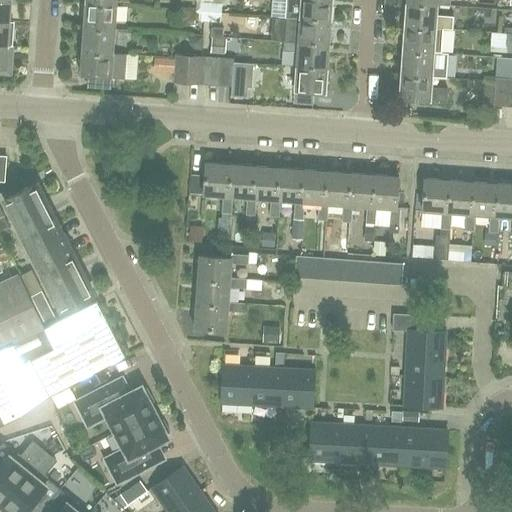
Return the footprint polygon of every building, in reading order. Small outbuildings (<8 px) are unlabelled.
[(0,0),(0,21),(10,23),(11,0),(0,0)] [(209,0),(208,12),(221,13),(222,4),(230,4),(229,0),(209,0)] [(287,0),(286,18),(332,21),(333,0),(287,0)] [(115,30),(117,5),(85,3),(83,28),(115,30)] [(438,16),(439,5),(407,3),(405,27),(443,30),(443,29),(453,30),(453,17),(438,16)] [(196,20),(208,21),(208,12),(188,11),(186,11),(186,12),(175,12),(175,24),(195,25),(196,20)] [(332,21),(286,18),(284,42),(330,45),(332,21)] [(0,45),(8,46),(8,45),(12,45),(13,30),(9,30),(10,23),(0,21),(0,45)] [(224,28),(212,27),(211,35),(223,36),(224,28)] [(441,53),(443,30),(405,27),(403,51),(435,54),(435,52),(441,53)] [(113,54),(115,30),(83,28),(82,51),(113,54)] [(330,45),(284,42),(283,52),(297,53),(296,67),(328,70),(330,45)] [(8,46),(0,45),(0,73),(10,74),(11,55),(7,55),(8,46)] [(125,55),(113,54),(82,51),(80,76),(88,76),(111,78),(123,79),(125,55)] [(435,54),(403,51),(401,75),(433,78),(433,77),(446,78),(448,53),(441,53),(435,52),(435,54)] [(187,83),(189,55),(176,54),(173,82),(175,82),(187,83)] [(203,84),(205,56),(189,55),(187,83),(203,84)] [(219,86),(221,57),(205,56),(203,84),(219,86)] [(221,57),(219,86),(231,87),(233,62),(234,58),(221,57)] [(231,87),(231,97),(246,98),(247,88),(247,87),(251,88),(253,63),(233,62),(231,87)] [(326,94),(328,70),(296,67),(294,92),(326,94)] [(432,87),(433,78),(401,75),(400,100),(431,102),(431,100),(446,102),(447,88),(432,87)] [(496,81),(494,105),(495,105),(506,106),(509,79),(508,78),(496,77),(496,81)] [(227,198),(229,165),(205,163),(204,177),(191,175),(189,193),(203,195),(203,197),(223,198),(222,214),(231,215),(232,198),(227,198)] [(256,200),(251,199),(253,167),(229,165),(227,198),(232,198),(247,200),(246,216),(255,216),(256,200)] [(270,216),(280,217),(281,201),(275,201),(278,168),(253,167),(251,199),(256,200),(271,201),(270,216)] [(299,203),(302,170),(278,168),(275,201),(281,201),(295,202),(294,219),(303,220),(304,203),(299,203)] [(323,204),(326,172),(302,170),(299,203),(304,203),(319,204),(318,220),(327,221),(329,205),(323,204)] [(347,206),(350,174),(326,172),(323,204),(329,205),(343,206),(342,222),(351,223),(352,206),(347,206)] [(352,206),(367,207),(366,224),(374,225),(376,225),(377,208),(371,207),(374,175),(350,174),(347,206),(352,206)] [(371,207),(377,208),(391,209),(390,225),(399,226),(400,209),(396,209),(398,177),(374,175),(371,207)] [(446,213),(448,181),(424,179),(421,220),(440,222),(440,229),(441,229),(450,230),(451,213),(446,213)] [(470,214),(472,182),(448,181),(446,213),(451,213),(466,214),(465,231),(473,231),(474,232),(475,214),(470,214)] [(494,216),(496,184),(472,182),(470,214),(475,214),(490,216),(488,233),(498,233),(499,216),(494,216)] [(23,238),(55,221),(36,184),(4,200),(23,238)] [(499,216),(511,216),(511,184),(496,184),(494,216),(499,216)] [(304,220),(303,220),(294,219),(292,219),(291,239),(303,240),(304,220)] [(42,274),(74,258),(55,221),(23,238),(42,274)] [(448,260),(450,230),(441,229),(440,235),(436,235),(434,258),(448,260)] [(376,238),(378,253),(389,252),(388,237),(376,238)] [(229,283),(230,278),(231,264),(248,265),(249,256),(231,255),(231,259),(198,257),(196,281),(229,283)] [(305,280),(306,258),(296,257),(294,279),(305,280)] [(74,258),(42,274),(61,312),(93,296),(74,258)] [(315,281),(317,258),(306,258),(305,280),(315,281)] [(326,281),(327,259),(317,258),(315,281),(326,281)] [(336,282),(337,260),(327,259),(326,281),(336,282)] [(346,283),(348,261),(337,260),(336,282),(346,283)] [(359,284),(360,262),(348,261),(346,283),(359,284)] [(370,284),(372,263),(360,262),(359,284),(370,284)] [(382,285),(383,263),(372,263),(370,284),(382,285)] [(392,286),(393,264),(383,263),(382,285),(392,286)] [(393,264),(392,286),(402,287),(404,265),(393,264)] [(228,308),(228,303),(229,288),(246,289),(261,290),(262,280),(247,280),(230,278),(229,283),(196,281),(195,306),(228,308)] [(0,348),(0,349),(31,334),(45,328),(31,297),(25,284),(24,284),(22,280),(0,291),(0,348)] [(42,291),(31,297),(46,327),(57,321),(42,291)] [(31,334),(0,349),(0,371),(20,412),(51,396),(53,395),(71,386),(82,380),(120,360),(128,356),(99,301),(45,328),(31,334)] [(228,308),(195,306),(193,330),(226,332),(227,312),(244,313),(245,304),(228,303),(228,308)] [(406,368),(443,370),(445,332),(421,331),(422,316),(393,314),(392,330),(408,331),(406,368)] [(252,403),(254,366),(223,365),(221,402),(252,403)] [(282,405),(284,368),(254,366),(252,403),(282,405)] [(284,368),(282,405),(312,407),(314,370),(284,368)] [(441,408),(443,370),(406,368),(404,406),(441,408)] [(0,426),(21,416),(20,412),(0,371),(0,426)] [(117,434),(155,413),(150,403),(154,401),(147,388),(143,390),(142,387),(130,393),(122,378),(76,402),(88,425),(107,416),(116,432),(117,434)] [(106,459),(118,482),(164,459),(156,444),(168,438),(167,435),(170,433),(163,419),(160,421),(155,413),(117,434),(125,449),(106,459)] [(344,461),(346,425),(312,423),(310,459),(344,461)] [(378,463),(380,427),(346,425),(344,461),(378,463)] [(411,465),(413,429),(380,427),(378,463),(411,465)] [(413,429),(411,465),(446,466),(447,430),(413,429)] [(34,440),(20,457),(3,442),(0,445),(0,504),(46,449),(34,440)] [(46,449),(0,504),(0,506),(7,511),(27,511),(35,502),(44,509),(61,489),(45,477),(59,460),(46,449)] [(170,511),(201,491),(183,466),(153,487),(170,511)] [(128,506),(147,492),(139,481),(120,495),(128,506)] [(78,511),(75,509),(79,504),(61,489),(44,509),(47,511),(78,511)] [(214,511),(201,491),(170,511),(214,511)]
